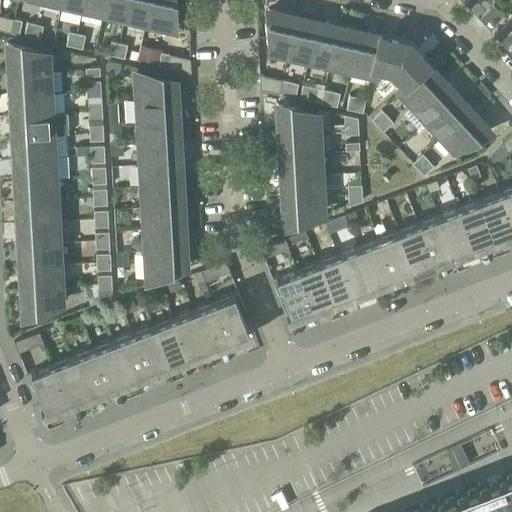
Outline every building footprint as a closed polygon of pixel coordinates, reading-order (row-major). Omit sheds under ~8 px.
[(77,0),(76,6),(98,11),(100,0),(77,0)] [(100,0),(98,11),(119,16),(122,0),(100,0)] [(122,0),(119,16),(140,20),(145,0),(122,0)] [(145,0),(140,20),(173,28),(172,11),(177,12),(175,0),(145,0)] [(466,0),(464,2),(469,8),(477,0),(466,0)] [(478,18),(484,24),(499,10),(493,4),(478,18)] [(270,50),(281,52),(290,13),(267,8),(268,25),(264,24),(266,47),(270,48),(270,50)] [(281,52),(305,58),(314,19),(290,13),(281,52)] [(0,29),(10,32),(13,18),(0,14),(0,29)] [(10,32),(18,33),(22,20),(13,18),(10,32)] [(305,58),(328,63),(337,24),(314,19),(305,58)] [(23,35),(40,38),(43,25),(26,21),(23,35)] [(494,35),(499,40),(511,27),(511,24),(508,21),(494,34),(494,35)] [(328,63),(351,69),(360,29),(337,24),(328,63)] [(351,69),(374,74),(383,35),(360,29),(351,69)] [(65,44),(79,47),(82,48),(85,34),(68,31),(65,44)] [(386,77),(394,85),(423,57),(407,40),(383,35),(374,74),(386,77)] [(108,54),(124,58),(127,44),(111,40),(108,54)] [(7,43),(8,65),(48,63),(47,53),(7,43)] [(139,44),(136,61),(157,64),(160,48),(139,44)] [(161,52),(157,65),(166,67),(169,53),(161,52)] [(394,85),(411,103),(440,76),(423,57),(394,85)] [(8,65),(9,88),(49,86),(48,63),(8,65)] [(99,66),(85,67),(86,75),(100,75),(99,66)] [(134,70),(136,103),(176,101),(175,80),(134,70)] [(411,103),(428,121),(457,94),(440,76),(411,103)] [(278,93),(295,96),(298,83),(281,79),(278,93)] [(100,80),(86,81),(87,97),(101,96),(100,80)] [(302,84),(299,97),(315,101),(318,88),(302,84)] [(9,88),(11,111),(50,109),(49,86),(9,88)] [(323,89),(320,102),(320,103),(336,106),(339,93),(323,89)] [(428,121),(444,139),(474,112),(457,94),(428,121)] [(349,95),(346,108),(362,112),(365,98),(349,95)] [(118,122),(117,100),(107,101),(108,122),(118,122)] [(101,101),(87,102),(88,119),(102,118),(101,101)] [(136,103),(137,123),(177,121),(176,101),(136,103)] [(276,103),(278,128),(318,125),(317,113),(276,103)] [(11,111),(12,134),(52,132),(50,109),(11,111)] [(381,109),(371,119),(382,131),(393,121),(381,109)] [(474,112),(444,139),(452,148),(490,130),(474,112)] [(343,114),(344,124),(358,123),(357,117),(343,114)] [(137,123),(139,144),(178,142),(177,121),(137,123)] [(108,132),(118,132),(118,122),(108,123),(108,132)] [(102,123),(88,124),(89,140),(103,139),(102,123)] [(358,123),(344,124),(344,134),(358,133),(358,123)] [(278,128),(279,152),(319,150),(318,125),(278,128)] [(12,134),(13,157),(53,154),(52,132),(12,134)] [(511,132),(502,142),(507,153),(511,151),(511,132)] [(359,149),(359,141),(345,142),(345,150),(359,149)] [(139,144),(140,164),(180,162),(178,142),(139,144)] [(103,144),(90,145),(90,162),(104,161),(103,144)] [(279,152),(280,177),(320,175),(319,150),(279,152)] [(412,163),(423,175),(433,165),(422,153),(412,163)] [(13,157),(14,179),(54,177),(53,154),(13,157)] [(140,164),(141,186),(181,183),(180,162),(140,164)] [(105,166),(104,166),(91,167),(92,183),(105,183),(105,166)] [(280,177),(282,201),(322,199),(320,175),(280,177)] [(14,179),(16,202),(56,200),(54,177),(14,179)] [(141,186),(142,205),(182,203),(181,183),(141,186)] [(347,185),(347,195),(361,194),(361,184),(347,185)] [(511,185),(498,191),(511,227),(511,185)] [(106,188),(92,188),(93,205),(107,204),(106,188)] [(511,227),(498,191),(478,198),(492,236),(500,233),(501,235),(511,230),(511,227)] [(361,194),(347,195),(348,205),(362,200),(361,194)] [(478,198),(458,206),(473,246),(485,241),(484,239),(492,236),(478,198)] [(322,199),(282,201),(283,226),(322,211),(322,199)] [(16,202),(17,225),(57,223),(56,200),(16,202)] [(142,205),(143,226),(183,224),(182,203),(142,205)] [(458,206),(437,214),(452,251),(460,248),(460,250),(473,246),(458,206)] [(108,226),(107,209),(93,210),(94,227),(108,226)] [(357,219),(354,211),(345,214),(348,222),(357,219)] [(437,214),(417,221),(433,261),(445,256),(444,254),(452,251),(437,214)] [(347,223),(344,215),(332,219),(335,227),(347,223)] [(417,221),(397,229),(412,267),(419,264),(420,266),(433,261),(417,221)] [(17,225),(18,248),(58,246),(57,223),(17,225)] [(143,226),(144,246),(184,244),(183,224),(143,226)] [(397,229),(377,237),(392,277),(405,272),(404,270),(412,267),(397,229)] [(109,247),(108,231),(94,231),(95,248),(109,247)] [(260,247),(264,257),(289,248),(284,237),(259,246),(259,247),(260,247)] [(377,237),(357,245),(371,282),(379,279),(380,281),(392,277),(377,237)] [(184,244),(144,246),(146,279),(185,265),(184,244)] [(357,245),(337,252),(352,292),(364,287),(363,285),(371,282),(357,245)] [(18,248),(20,271),(59,268),(58,246),(18,248)] [(110,269),(109,252),(96,253),(96,270),(110,269)] [(337,252),(317,260),(331,298),(339,295),(339,297),(352,292),(337,252)] [(225,259),(200,269),(200,270),(203,277),(204,280),(229,271),(225,260),(226,260),(225,259)] [(317,260),(296,268),(312,308),(324,303),(323,301),(331,298),(317,260)] [(20,271),(21,293),(61,291),(59,268),(20,271)] [(312,308),(296,268),(271,278),(277,294),(282,292),(290,313),(298,310),(299,312),(312,308)] [(193,272),(196,279),(203,277),(200,270),(193,272)] [(111,290),(110,274),(97,275),(98,291),(111,290)] [(61,291),(21,293),(22,316),(61,302),(61,291)] [(237,291),(212,300),(227,340),(240,335),(239,333),(247,330),(239,309),(244,307),(237,291)] [(129,311),(135,308),(132,299),(125,301),(129,311)] [(212,300),(192,308),(206,345),(214,342),(215,345),(227,340),(212,300)] [(192,308),(172,316),(187,355),(199,351),(198,349),(206,345),(192,308)] [(172,316),(152,324),(166,361),(174,358),(175,360),(187,355),(172,316)] [(152,324),(131,331),(147,371),(159,366),(158,364),(166,361),(152,324)] [(14,341),(18,352),(43,342),(39,331),(13,341),(14,341)] [(131,331),(111,339),(126,377),(133,374),(134,376),(147,371),(131,331)] [(111,339),(91,347),(106,386),(119,382),(118,380),(126,377),(111,339)] [(91,347),(71,355),(85,392),(93,389),(94,391),(106,386),(91,347)] [(71,355),(51,362),(66,402),(78,397),(77,395),(85,392),(71,355)] [(66,402),(51,362),(25,372),(32,389),(36,387),(44,408),(53,404),(54,407),(66,402)] [(445,451),(454,470),(469,462),(460,444),(445,451)] [(511,511),(511,468),(398,511),(511,511)]
